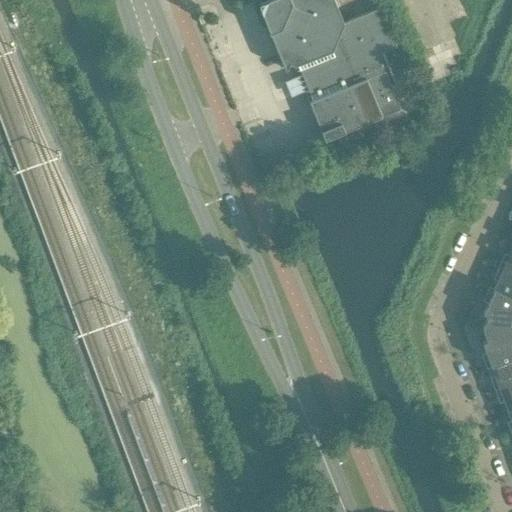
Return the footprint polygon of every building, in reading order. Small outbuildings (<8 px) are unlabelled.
[(308,89),(312,100),(309,101),(325,139),(400,109),(391,86),(396,84),(383,51),(396,45),(380,7),(343,22),(334,0),(264,0),(258,3),(285,69),(297,64),(302,74),(292,78),(295,86),(298,93),(308,89)] [(498,265),(511,271),(511,247),(507,259),(502,257),(498,265)] [(489,287),(511,297),(511,271),(498,265),(494,274),(499,276),(494,288),(489,286),(489,287)] [(482,327),(511,327),(511,297),(489,287),(485,296),(489,298),(483,312),(488,314),(482,327)] [(488,356),(483,358),(486,367),(511,356),(511,327),(482,327),(487,339),(482,341),(488,356)] [(494,389),(511,382),(511,356),(486,367),(486,368),(491,366),(496,378),(491,380),(494,389)] [(508,410),(511,408),(511,382),(494,389),(498,398),(503,396),(508,410)]
